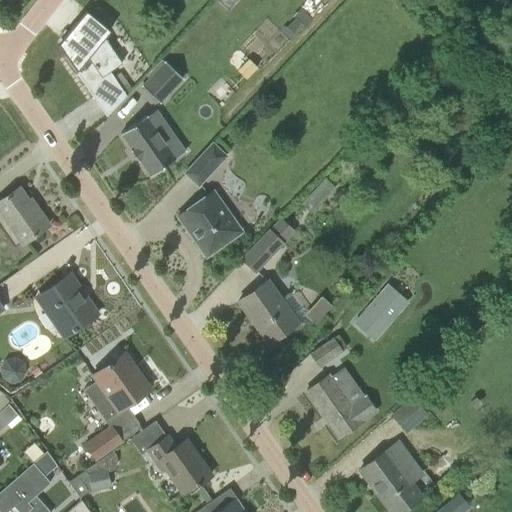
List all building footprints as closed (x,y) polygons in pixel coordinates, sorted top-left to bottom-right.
[(85,11),(61,40),(57,45),(93,98),(109,87),(102,77),(122,64),(104,38),(110,31),(85,11)] [(294,21),(285,30),(293,37),(302,28),(294,21)] [(165,62),(141,87),(159,104),(182,79),(165,62)] [(144,118),(120,134),(132,151),(130,152),(137,161),(138,160),(150,177),(184,153),(171,135),(161,142),(144,118)] [(212,144),(185,173),(198,186),(225,157),(212,144)] [(0,212),(22,244),(32,237),(48,226),(34,204),(31,205),(19,187),(2,199),(0,200),(0,212)] [(212,192),(177,216),(206,256),(241,232),(212,192)] [(281,218),(269,231),(242,260),(255,272),(294,231),(281,218)] [(384,275),(351,312),(370,328),(402,292),(384,275)] [(83,303),(66,278),(40,295),(68,335),(98,315),(87,300),(83,303)] [(267,281),(238,302),(268,344),(297,324),(267,281)] [(314,324),(332,304),(320,294),(303,314),(314,324)] [(320,367),(341,352),(332,339),(311,354),(320,367)] [(124,353),(105,366),(91,376),(95,382),(118,412),(146,393),(129,369),(134,366),(124,353)] [(1,377),(22,380),(24,369),(12,368),(13,360),(4,359),(1,377)] [(351,403),(331,374),(305,392),(337,438),(377,411),(365,394),(351,403)] [(405,429),(423,413),(412,401),(394,417),(405,429)] [(0,427),(16,414),(8,405),(0,411),(0,427)] [(95,460),(121,441),(110,427),(84,445),(95,460)] [(168,436),(146,451),(162,473),(166,471),(182,493),(195,484),(196,486),(211,476),(186,440),(176,447),(168,436)] [(389,511),(400,511),(422,496),(413,482),(424,474),(423,473),(399,441),(359,470),(389,511)] [(31,464),(0,491),(0,511),(29,511),(33,509),(27,503),(49,484),(43,477),(57,465),(46,451),(31,464)] [(88,476),(91,490),(91,492),(111,487),(107,472),(88,476)] [(462,511),(470,506),(459,492),(448,503),(437,511),(462,511)] [(195,511),(243,511),(234,499),(219,510),(212,500),(195,511)]
